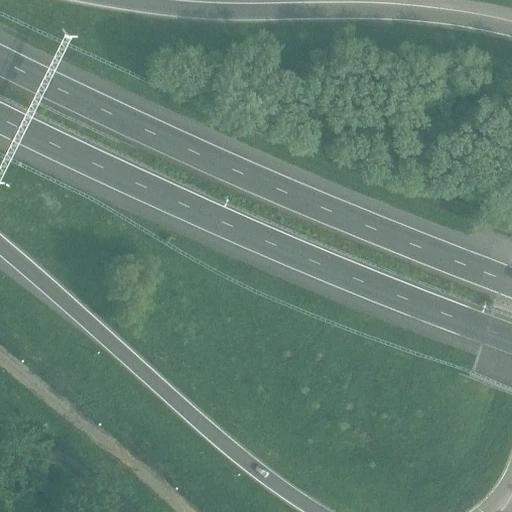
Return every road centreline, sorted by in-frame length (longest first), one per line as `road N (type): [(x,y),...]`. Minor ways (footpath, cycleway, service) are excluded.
road 1 (motorway): [(0,118),(250,239),(511,344)]
road 2 (motorway): [(511,286),(286,197),(0,62)]
road 3 (motorway): [(511,31),(471,21),(230,14),(94,0)]
road 4 (motorway): [(0,246),(205,429),(316,511)]
